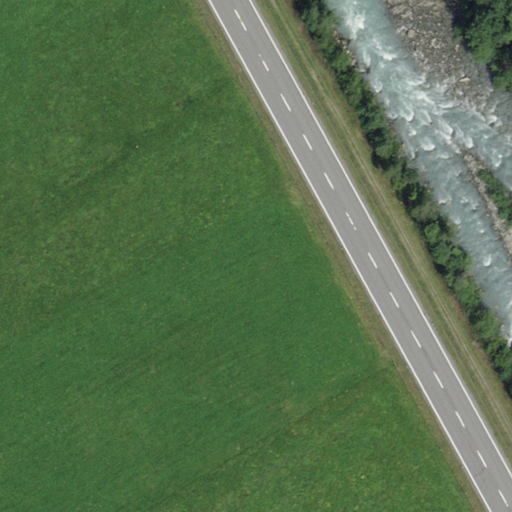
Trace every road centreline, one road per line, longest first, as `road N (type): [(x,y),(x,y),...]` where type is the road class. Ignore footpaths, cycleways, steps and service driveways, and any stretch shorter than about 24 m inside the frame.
road 1 (primary): [(510,511),(227,0)]
road 2 (track): [(278,0),(511,427)]
